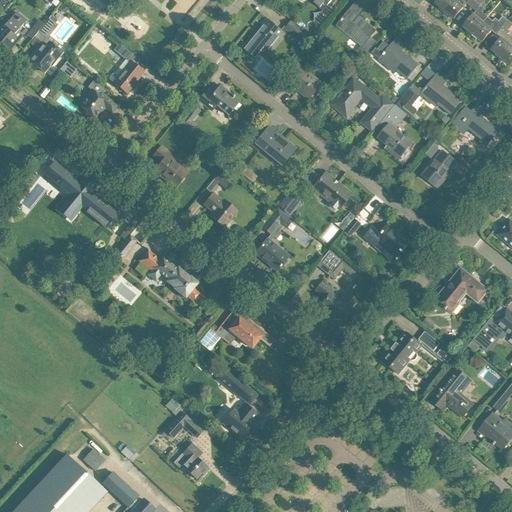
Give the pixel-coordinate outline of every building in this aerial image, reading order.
[(310,0),(323,11),(331,0),(310,0)] [(444,11),(453,0),(437,0),(435,4),(444,11)] [(453,0),(444,11),(454,19),(467,3),(471,7),(477,0),(453,0)] [(473,35),(487,17),(482,12),(484,10),(481,7),(485,2),(482,0),(477,0),(471,7),(476,11),(463,27),(473,35)] [(376,31),(360,17),(356,14),(361,9),(355,4),(337,26),(362,47),(376,31)] [(0,15),(0,40),(2,42),(0,44),(9,51),(16,44),(27,30),(22,26),(23,24),(13,16),(11,19),(3,12),(0,15)] [(316,18),(320,24),(328,18),(324,12),(316,18)] [(493,21),(487,17),(473,35),(482,42),(491,31),(496,35),(507,21),(503,17),(499,21),(495,18),(493,21)] [(252,41),(245,50),(255,58),(261,50),(262,52),(263,52),(264,52),(265,51),(266,51),(267,50),(268,49),(270,50),(284,33),(283,32),(267,18),(250,39),(252,41)] [(50,66),(50,65),(54,60),(55,61),(62,53),(46,40),(58,25),(49,19),(35,37),(42,43),(35,52),(36,54),(27,65),(34,71),(37,67),(44,73),(46,70),(52,74),(55,70),(50,66)] [(39,20),(26,35),(32,40),(44,24),(39,20)] [(292,21),(285,29),(289,32),(301,41),(305,44),(306,45),(312,37),(307,33),(300,27),(292,21)] [(501,58),(511,44),(511,37),(508,34),(510,32),(508,31),(511,26),(511,24),(507,21),(496,35),(495,35),(500,39),(491,50),(501,58)] [(113,43),(117,46),(113,50),(126,60),(131,54),(105,32),(103,34),(107,37),(106,38),(107,38),(106,40),(112,45),(113,43)] [(397,38),(391,46),(381,58),(379,61),(394,73),(396,70),(407,79),(418,65),(398,49),(403,43),(397,38)] [(511,63),(511,44),(501,58),(510,66),(511,63)] [(75,65),(68,60),(60,70),(70,78),(78,68),(79,68),(80,67),(76,64),(75,65)] [(113,83),(114,84),(113,85),(118,89),(119,87),(127,94),(144,72),(130,61),(113,83)] [(309,100),(315,92),(322,84),(299,66),(283,85),(294,95),(299,88),(303,92),(301,94),(309,100)] [(439,72),(430,83),(427,87),(426,87),(424,89),(423,88),(419,88),(418,89),(413,84),(396,105),(408,114),(407,115),(411,118),(414,114),(409,110),(421,95),(435,107),(438,104),(450,115),(461,101),(440,83),(445,77),(439,72)] [(379,99),(369,91),(354,79),(332,107),(339,112),(341,109),(349,116),(354,109),(352,107),(360,97),(373,109),(361,122),(372,131),(394,104),(383,95),(379,99)] [(86,98),(80,106),(87,112),(86,114),(90,117),(94,120),(104,107),(111,113),(117,106),(109,100),(102,94),(105,90),(97,84),(93,81),(88,88),(91,90),(86,96),(87,97),(86,98)] [(196,103),(200,106),(202,104),(209,110),(214,104),(228,115),(238,103),(239,104),(240,103),(233,98),(234,97),(233,95),(232,97),(223,90),(224,89),(220,86),(211,97),(206,93),(206,92),(196,103)] [(54,89),(49,95),(53,98),(58,92),(54,89)] [(466,108),(460,115),(452,125),(464,134),(468,129),(487,145),(499,131),(479,115),(484,109),(478,104),(471,112),(466,108)] [(408,114),(396,105),(376,129),(382,134),(378,138),(388,146),(386,149),(404,165),(414,153),(408,148),(412,143),(395,130),(407,115),(408,114)] [(194,106),(180,123),(189,131),(194,125),(190,121),(199,110),(194,106)] [(451,119),(446,116),(442,120),(447,124),(451,119)] [(269,127),(255,143),(282,165),(295,149),(285,140),(284,141),(268,129),(269,127)] [(434,145),(430,150),(435,154),(439,149),(434,145)] [(175,188),(181,180),(187,174),(167,157),(170,153),(161,146),(153,156),(161,163),(154,171),(175,188)] [(443,151),(430,166),(428,164),(422,172),(424,174),(422,176),(423,177),(426,174),(432,179),(430,182),(437,188),(445,178),(444,177),(456,162),(443,151)] [(475,161),(467,154),(464,152),(460,157),(470,166),(475,161)] [(57,184),(73,197),(64,208),(76,218),(85,206),(110,227),(120,215),(99,198),(98,198),(95,195),(97,192),(84,183),(82,185),(75,179),(76,179),(67,172),(67,173),(57,165),(49,175),(58,182),(57,184)] [(333,180),(325,173),(313,188),(320,194),(321,192),(331,200),(329,201),(339,209),(351,195),(336,183),(336,184),(333,181),(333,180)] [(223,228),(230,220),(237,211),(224,200),(223,202),(213,194),(204,205),(214,213),(210,217),(223,228)] [(279,207),(289,215),(299,202),(289,194),(279,207)] [(277,208),(262,227),(271,234),(280,223),(283,226),(290,218),(277,208)] [(346,217),(345,216),(341,221),(342,222),(346,226),(350,221),(346,217)] [(350,235),(359,224),(354,220),(345,231),(350,235)] [(497,235),(511,247),(511,222),(509,220),(497,235)] [(130,236),(135,228),(129,223),(119,236),(126,241),(130,236)] [(388,226),(382,233),(376,241),(377,242),(379,240),(396,254),(394,256),(396,257),(400,251),(402,253),(403,251),(402,250),(409,242),(400,234),(398,237),(392,232),(394,230),(388,226)] [(114,255),(120,260),(136,241),(130,236),(126,241),(114,255)] [(262,246),(255,253),(277,271),(283,263),(288,256),(271,242),(267,239),(262,246)] [(148,250),(138,261),(151,272),(148,275),(156,281),(161,275),(168,280),(166,282),(174,288),(174,289),(186,299),(187,297),(193,302),(199,293),(193,289),(198,284),(197,283),(190,277),(190,278),(178,268),(177,269),(162,257),(160,260),(148,250)] [(328,250),(316,265),(333,279),(342,268),(357,280),(360,276),(328,250)] [(436,299),(444,305),(443,306),(445,308),(445,309),(446,310),(447,309),(451,313),(459,303),(457,302),(465,292),(478,302),(487,290),(461,269),(436,299)] [(111,272),(102,283),(108,288),(117,277),(111,272)] [(356,301),(348,295),(346,294),(340,302),(330,294),(333,290),(322,282),(315,290),(322,295),(320,297),(325,300),(321,305),(335,316),(334,318),(341,324),(343,321),(344,322),(346,320),(345,319),(352,310),(350,309),(356,301)] [(220,338),(222,339),(229,330),(251,348),(259,338),(269,346),(274,340),(235,308),(215,333),(210,329),(207,332),(204,336),(202,339),(199,342),(209,351),(212,347),(215,344),(218,341),(220,338)] [(475,352),(480,345),(483,348),(492,337),(496,340),(503,339),(508,333),(511,336),(511,312),(507,308),(495,322),(491,318),(492,317),(468,346),(475,352)] [(434,323),(427,317),(422,322),(430,328),(434,323)] [(392,351),(383,362),(391,369),(393,367),(401,373),(424,344),(433,351),(439,343),(425,332),(418,340),(419,340),(418,342),(414,338),(412,340),(405,334),(397,344),(396,343),(391,350),(392,351)] [(454,355),(443,346),(436,354),(447,363),(454,355)] [(228,367),(218,379),(239,397),(245,402),(238,411),(236,413),(233,410),(222,423),(233,432),(241,438),(252,425),(251,424),(249,423),(256,414),(249,407),(248,407),(258,395),(254,392),(255,390),(228,367)] [(463,417),(469,409),(473,404),(456,391),(467,377),(458,370),(432,402),(441,409),(447,403),(452,407),(452,408),(463,417)] [(499,390),(489,403),(498,411),(509,398),(499,390)] [(171,399),(168,402),(165,406),(172,412),(178,406),(171,399)] [(162,432),(171,440),(181,428),(188,434),(194,427),(179,414),(162,432)] [(504,450),(507,446),(506,446),(511,438),(511,432),(492,415),(485,423),(479,431),(494,443),(492,444),(494,445),(496,443),(504,450)] [(198,425),(192,432),(202,442),(209,435),(198,425)] [(191,444),(183,453),(174,463),(183,471),(185,469),(196,479),(201,473),(203,475),(209,469),(197,459),(202,453),(191,444)] [(12,511),(89,511),(107,493),(66,454),(12,511)] [(102,484),(128,508),(129,506),(134,511),(132,511),(151,511),(154,509),(144,500),(141,502),(137,498),(138,497),(112,473),(102,484)]
